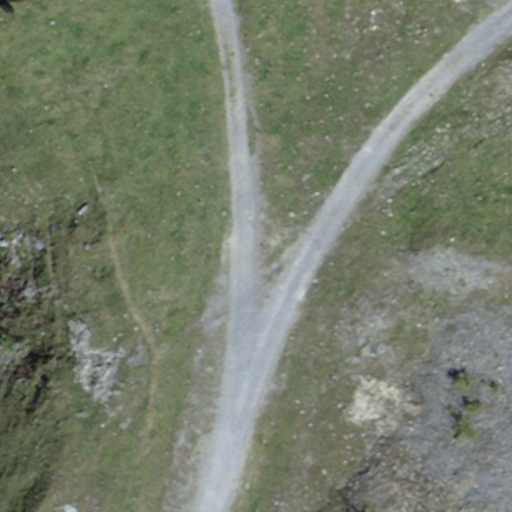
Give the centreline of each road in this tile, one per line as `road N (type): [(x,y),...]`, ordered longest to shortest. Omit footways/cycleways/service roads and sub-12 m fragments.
road 1 (track): [(511,0),(488,12),(392,111),(270,335),(223,454)]
road 2 (track): [(232,0),(254,65),(223,454),(207,511)]
